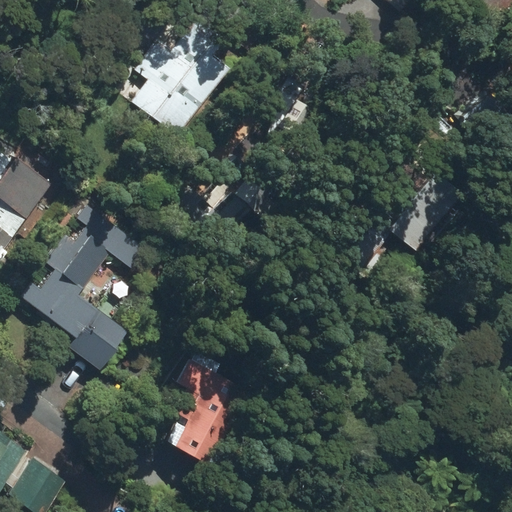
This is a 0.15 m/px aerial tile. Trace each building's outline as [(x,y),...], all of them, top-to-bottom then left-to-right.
[(511,7),(511,0),(465,0),(468,16),(511,7)] [(326,8),(230,145),(297,192),(394,55),(326,8)] [(150,75),(132,98),(170,126),(216,64),(200,53),(211,39),(189,23),(168,50),(155,41),(137,65),(150,75)] [(351,267),(381,225),(412,248),(462,177),(402,134),(354,201),(322,246),(351,267)] [(0,237),(39,184),(0,155),(0,237)] [(240,166),(225,189),(250,206),(265,183),(240,166)] [(138,247),(86,208),(21,296),(75,336),(70,343),(95,361),(125,321),(78,287),(107,247),(127,261),(138,247)] [(242,390),(197,365),(159,435),(203,459),(242,390)] [(0,434),(0,476),(20,450),(0,434)] [(44,468),(30,458),(9,486),(22,496),(44,468)]
